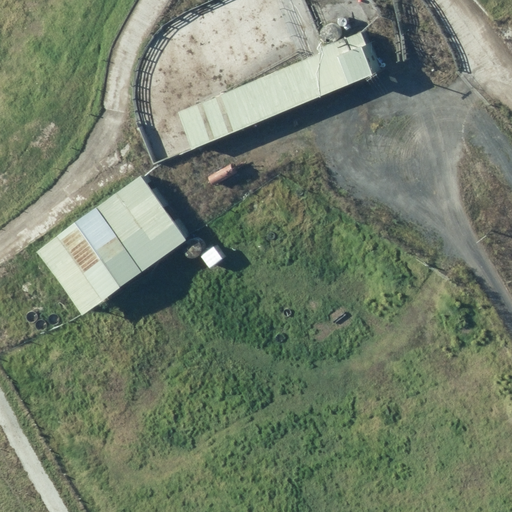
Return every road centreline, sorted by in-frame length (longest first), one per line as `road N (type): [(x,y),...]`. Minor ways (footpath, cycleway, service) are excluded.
road 1 (track): [(446,0),(509,84),(457,134),(511,246)]
road 2 (track): [(0,234),(73,166),(139,56),(184,0)]
